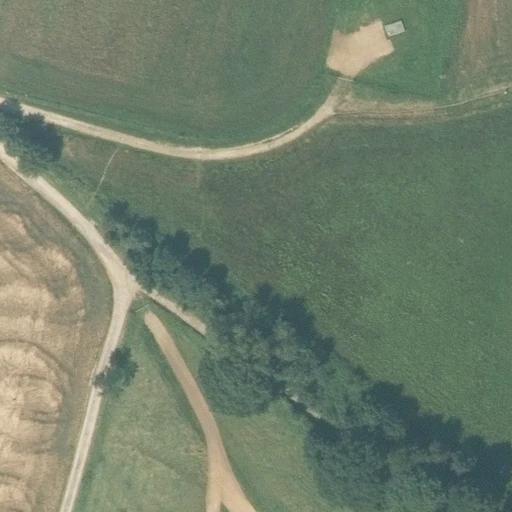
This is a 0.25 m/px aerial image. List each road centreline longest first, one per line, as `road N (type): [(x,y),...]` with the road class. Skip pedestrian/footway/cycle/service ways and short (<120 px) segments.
road 1 (track): [(448,511),(122,274),(92,234),(0,147)]
road 2 (track): [(339,92),(302,133),(227,158),(185,157),(0,103)]
road 3 (track): [(65,511),(122,302),(122,274)]
